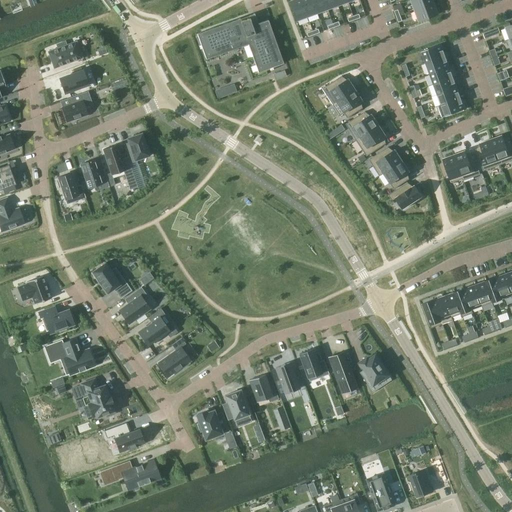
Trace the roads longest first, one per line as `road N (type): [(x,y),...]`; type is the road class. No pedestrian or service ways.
road 1 (residential): [(166,96),(311,196),(381,303)]
road 2 (residential): [(381,303),(511,508)]
road 3 (residential): [(166,408),(264,340),(381,303)]
road 4 (residential): [(166,408),(75,279)]
road 5 (residential): [(381,303),(457,261),(511,244)]
road 6 (residential): [(166,96),(41,153)]
road 7 (residential): [(387,48),(367,59),(369,69),(422,146)]
